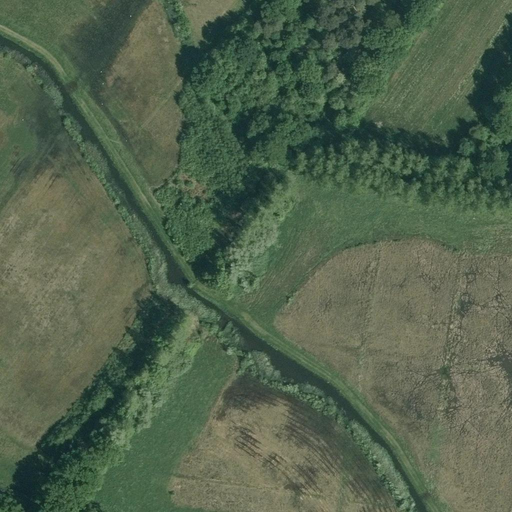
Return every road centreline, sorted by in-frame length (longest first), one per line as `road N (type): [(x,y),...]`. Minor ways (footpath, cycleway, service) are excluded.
road 1 (track): [(435,511),(385,431),(338,382),(195,281),(111,148)]
road 2 (track): [(191,275),(405,0)]
